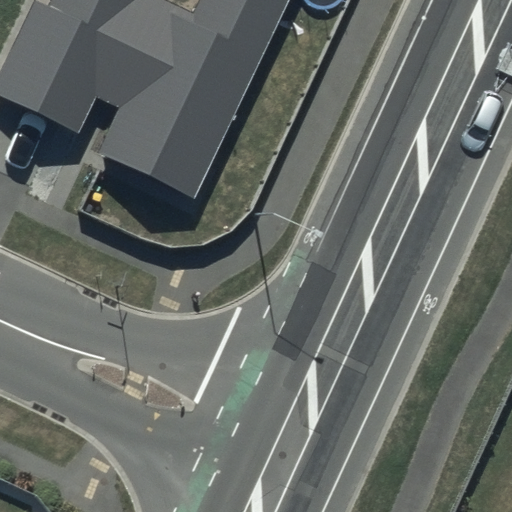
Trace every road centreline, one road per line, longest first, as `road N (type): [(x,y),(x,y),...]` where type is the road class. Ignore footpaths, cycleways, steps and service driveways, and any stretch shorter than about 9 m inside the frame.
road 1 (secondary): [(311,404),(493,0)]
road 2 (residential): [(0,283),(311,404)]
road 3 (residential): [(270,494),(0,359)]
